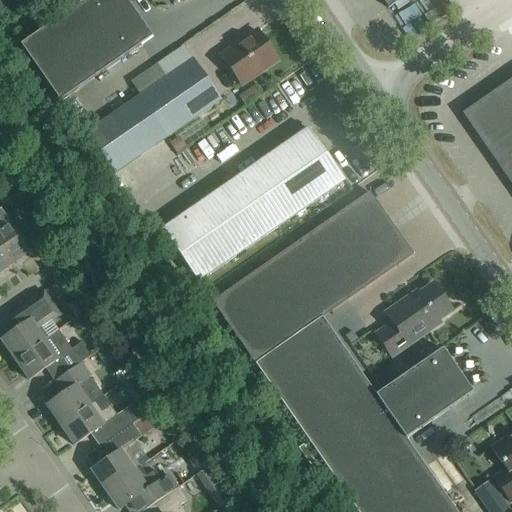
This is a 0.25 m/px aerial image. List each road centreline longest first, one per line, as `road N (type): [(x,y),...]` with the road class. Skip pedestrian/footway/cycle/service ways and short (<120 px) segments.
road 1 (tertiary): [(511,295),(374,92)]
road 2 (unclassified): [(374,92),(511,1)]
